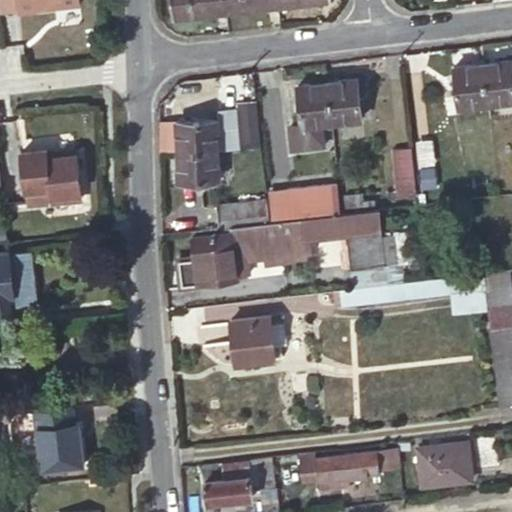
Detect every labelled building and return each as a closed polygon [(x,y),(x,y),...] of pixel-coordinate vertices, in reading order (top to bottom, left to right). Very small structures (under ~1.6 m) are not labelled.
[(18,0),(0,0),(2,11),(19,8),(18,0)] [(19,9),(79,1),(78,0),(18,0),(19,8),(19,9)] [(171,0),(173,17),(226,10),(224,0),(171,0)] [(278,4),(277,0),(224,0),(226,10),(278,4)] [(488,103),(511,100),(511,59),(484,63),(488,103)] [(459,106),(488,103),(484,63),(454,66),(459,106)] [(333,122),(363,119),(357,78),(328,82),(333,122)] [(302,125),(333,122),(328,82),(297,85),(302,125)] [(256,113),(238,114),(241,144),(260,142),(256,113)] [(178,119),(179,149),(220,148),(218,118),(178,119)] [(74,142),(45,145),(46,152),(75,149),(74,142)] [(45,145),(19,148),(23,182),(27,185),(46,183),(48,198),(80,195),(75,149),(46,152),(45,145)] [(420,191),(411,146),(390,150),(399,195),(420,191)] [(179,149),(181,178),(221,176),(220,148),(179,149)] [(338,181),(270,188),(273,217),(341,209),(338,181)] [(266,197),(216,203),(219,223),(268,217),(266,197)] [(271,220),(233,224),(234,230),(195,234),(198,256),(179,258),(182,282),(239,276),(235,237),(298,230),(299,237),(348,231),(352,266),(400,261),(397,232),(383,233),(380,207),(345,211),(271,220)] [(30,246),(0,249),(0,306),(27,303),(35,292),(30,246)] [(511,270),(511,267),(489,270),(491,285),(487,286),(501,404),(511,402),(511,270)] [(491,285),(489,270),(402,280),(343,287),(345,304),(487,286),(491,285)] [(271,313),(231,318),(236,362),(277,358),(271,313)] [(74,406),(35,410),(42,467),(86,462),(81,420),(76,421),(74,406)] [(511,433),(502,435),(505,461),(511,460),(511,433)] [(401,462),(398,439),(300,451),(303,480),(380,470),(380,464),(401,462)] [(468,440),(419,446),(424,483),(472,477),(468,440)] [(281,511),(275,454),(222,460),(224,477),(205,479),(207,499),(254,494),(253,484),(263,483),(266,511),(281,511)] [(222,460),(203,462),(205,479),(224,477),(222,460)] [(19,482),(17,464),(6,466),(9,483),(19,482)]
